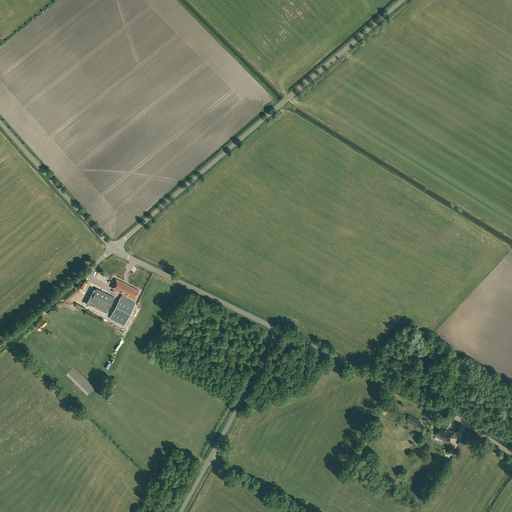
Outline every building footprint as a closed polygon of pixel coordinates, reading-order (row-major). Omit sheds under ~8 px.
[(138,290),(116,279),(111,288),(122,293),(127,296),(134,299),(138,290)] [(114,297),(97,288),(89,304),(106,313),(114,297)] [(122,293),(110,318),(124,325),(135,304),(125,299),(127,296),(122,293)] [(39,330),(47,324),(44,319),(35,326),(39,330)] [(418,427),(422,421),(410,413),(406,419),(418,427)] [(451,453),(455,446),(450,443),(451,441),(449,440),(453,433),(441,426),(437,433),(445,438),(443,441),(449,444),(445,450),(451,453)]
